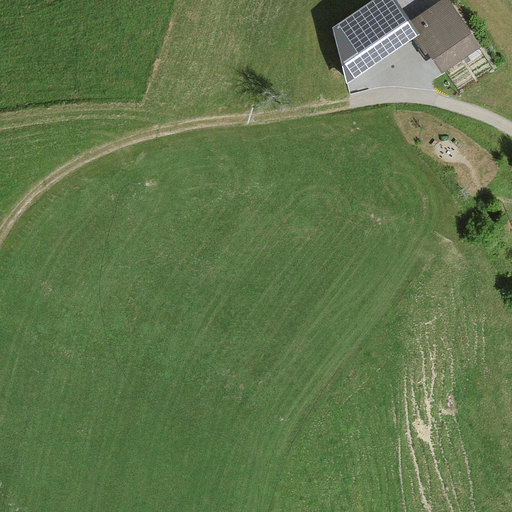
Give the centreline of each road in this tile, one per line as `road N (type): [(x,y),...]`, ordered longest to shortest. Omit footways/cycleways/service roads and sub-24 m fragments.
road 1 (track): [(0,243),(21,209),(111,151),(185,130),(371,102)]
road 2 (residential): [(371,102),(429,104),(511,132)]
